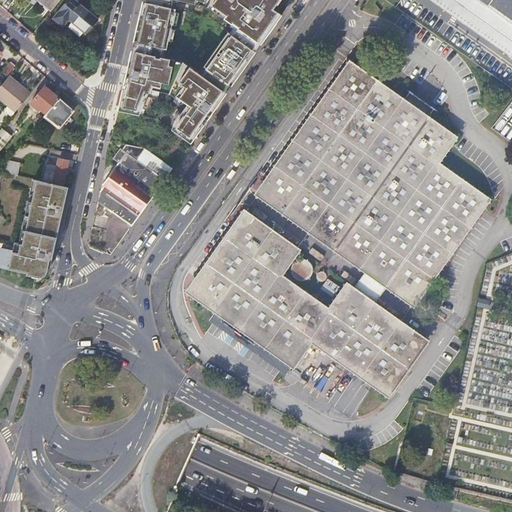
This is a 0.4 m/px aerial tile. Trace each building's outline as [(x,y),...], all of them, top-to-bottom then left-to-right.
[(36,0),(38,1),(51,12),(60,0),(36,0)] [(72,0),(68,0),(53,19),(63,27),(68,21),(85,35),(97,20),(72,0)] [(143,0),(119,111),(130,113),(139,115),(150,90),(176,97),(174,101),(184,110),(172,130),(191,143),(283,14),(275,9),(281,0),(143,0)] [(511,0),(433,0),(511,56),(511,0)] [(348,62),(256,192),(410,302),(483,198),(433,162),(451,136),(348,62)] [(30,94),(9,76),(0,87),(0,99),(15,112),(30,94)] [(38,124),(45,116),(59,99),(45,87),(36,98),(35,97),(30,104),(38,110),(39,108),(44,112),(42,114),(40,113),(34,120),(38,124)] [(74,111),(59,99),(45,116),(60,128),(74,111)] [(145,136),(149,117),(139,115),(130,113),(126,132),(145,136)] [(0,129),(0,147),(10,135),(2,128),(0,129)] [(102,185),(104,186),(101,191),(138,217),(147,204),(144,202),(146,198),(150,200),(157,190),(164,180),(136,160),(147,150),(145,149),(126,144),(122,150),(120,149),(113,159),(118,162),(102,185)] [(43,181),(63,186),(69,162),(59,159),(57,167),(47,164),(43,181)] [(8,161),(4,166),(3,173),(17,176),(18,176),(21,164),(8,161)] [(48,269),(50,268),(68,188),(37,181),(23,244),(21,244),(19,253),(13,251),(1,249),(0,252),(0,266),(27,273),(27,275),(38,277),(40,278),(41,277),(43,277),(44,276),(45,275),(46,274),(47,272),(48,271),(48,269)] [(290,363),(308,338),(385,392),(422,340),(345,285),(326,310),(276,274),(295,249),(242,211),(186,289),(290,363)] [(487,300),(474,298),(472,305),(485,308),(487,300)] [(423,448),(417,473),(435,477),(441,452),(423,448)]
